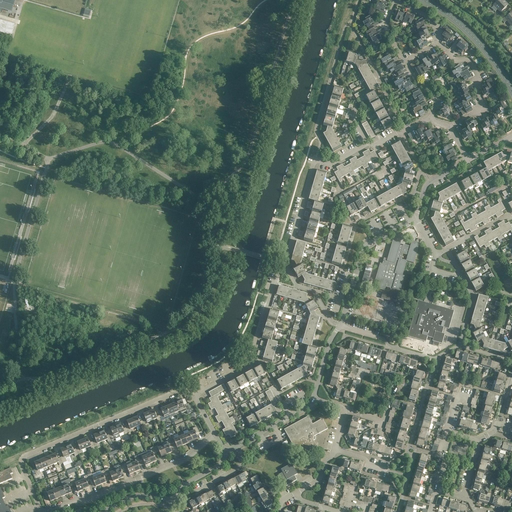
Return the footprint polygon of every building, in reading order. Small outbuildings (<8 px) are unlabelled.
[(12,0),(0,0),(0,12),(1,12),(2,9),(11,11),(14,2),(14,0),(12,0)] [(498,0),(493,6),(499,12),(507,4),(502,0),(498,0)] [(384,11),(385,7),(386,5),(387,5),(388,3),(386,2),(385,3),(382,2),(381,4),(377,2),(376,6),(377,7),(376,10),(379,12),(380,10),(384,11)] [(89,18),(91,10),(85,9),(83,16),(89,18)] [(403,23),(404,19),(402,18),(404,15),(403,14),(398,12),(398,11),(396,10),(395,12),(396,13),(394,16),(397,17),(395,21),(399,22),(399,21),(403,23)] [(404,12),(403,14),(404,15),(402,18),(404,19),(403,23),(407,24),(407,23),(411,25),(412,21),(410,20),(412,16),(408,15),(406,14),(406,13),(404,12)] [(511,14),(505,18),(502,20),(504,23),(507,21),(511,26),(511,25),(511,12),(510,14),(511,14)] [(368,29),(371,27),(371,26),(370,25),(374,23),(372,20),(370,18),(371,17),(370,15),(368,16),(368,17),(365,19),(366,21),(363,23),(365,27),(366,26),(368,29)] [(0,20),(0,34),(10,38),(14,24),(0,20)] [(416,28),(418,31),(421,29),(423,31),(426,29),(427,31),(429,29),(428,27),(427,28),(423,22),(420,24),(419,22),(415,24),(417,27),(416,28)] [(373,25),(371,26),(371,27),(368,29),(369,31),(366,33),(368,37),(369,36),(371,39),(374,37),(373,35),(376,33),(376,32),(373,28),(374,27),(373,25)] [(444,32),(445,30),(446,31),(442,36),(445,38),(444,40),(447,43),(449,40),(450,40),(453,37),(450,35),(451,33),(448,31),(449,30),(445,26),(441,30),(444,32)] [(421,29),(418,31),(420,35),(419,35),(419,37),(421,39),(424,37),(425,39),(429,37),(429,38),(431,37),(430,35),(429,35),(428,33),(427,31),(426,29),(423,31),(421,29)] [(379,30),(376,32),(376,33),(373,35),(374,37),(371,39),(373,43),(374,42),(376,46),(379,44),(378,42),(382,40),(380,36),(378,34),(381,33),(379,30)] [(421,39),(419,37),(416,39),(418,42),(417,43),(420,49),(424,47),(423,46),(427,45),(427,46),(429,44),(428,42),(427,43),(426,40),(425,39),(424,37),(421,39)] [(460,42),(461,42),(457,47),(458,48),(459,50),(458,52),(461,54),(464,51),(465,52),(467,49),(464,46),(466,45),(463,42),(463,41),(461,40),(460,42)] [(386,67),(389,65),(388,63),(392,61),(391,60),(390,58),(388,55),(389,55),(388,53),(386,54),(386,55),(383,57),(384,59),(381,61),(383,64),(384,64),(386,67)] [(436,55),(431,58),(430,58),(432,62),(430,63),(432,66),(435,64),(436,66),(437,65),(439,64),(437,60),(439,59),(437,56),(439,55),(437,53),(435,54),(436,55)] [(428,57),(428,58),(422,61),(424,64),(422,65),(424,69),(426,68),(427,67),(428,68),(432,66),(430,63),(432,62),(430,58),(431,58),(430,55),(428,57)] [(443,56),(443,57),(441,58),(439,59),(437,60),(439,64),(437,65),(439,68),(443,66),(443,67),(447,65),(445,62),(447,61),(445,58),(446,57),(445,55),(443,56)] [(396,57),(393,59),(391,60),(392,61),(388,63),(389,65),(386,67),(388,71),(389,70),(391,74),(395,72),(393,69),(397,68),(396,66),(394,63),(398,60),(396,57)] [(361,62),(356,60),(355,65),(356,65),(358,70),(367,65),(364,60),(361,62)] [(402,64),(401,61),(398,63),(399,64),(396,66),(397,68),(393,69),(395,72),(395,73),(397,73),(398,76),(402,74),(401,72),(404,70),(402,66),(401,64),(402,64)] [(413,70),(414,69),(415,71),(416,71),(418,74),(420,78),(425,74),(425,73),(428,71),(426,68),(424,69),(422,65),(419,67),(419,68),(416,69),(413,63),(410,65),(413,70)] [(369,69),(367,65),(358,70),(361,74),(369,69)] [(459,65),(457,66),(458,67),(454,69),(455,71),(452,73),(454,76),(455,76),(457,79),(460,77),(459,75),(463,73),(462,71),(461,70),(459,67),(460,67),(459,65)] [(465,69),(462,71),(463,73),(459,75),(460,77),(463,82),(468,79),(468,80),(473,77),(471,73),(469,74),(467,69),(470,68),(469,66),(464,68),(465,69)] [(372,74),(369,69),(361,74),(363,79),(372,74)] [(374,78),(372,74),(363,79),(366,83),(374,78)] [(399,90),(403,88),(402,86),(405,84),(404,82),(403,81),(402,79),(403,78),(401,76),(399,77),(400,78),(396,80),(397,82),(394,84),(396,87),(397,87),(399,90)] [(377,83),(374,78),(366,83),(368,88),(377,83)] [(407,81),(404,82),(405,84),(402,86),(403,88),(403,90),(405,89),(406,93),(410,91),(409,89),(412,87),(410,83),(409,84),(408,82),(410,80),(409,78),(407,79),(407,81)] [(487,84),(488,85),(482,88),(484,91),(482,93),(484,96),(487,94),(488,97),(492,95),(491,93),(493,92),(490,86),(493,84),(492,81),(487,84)] [(379,87),(377,83),(368,88),(371,92),(373,91),(374,91),(379,87)] [(463,83),(457,87),(459,90),(458,91),(460,94),(463,92),(464,94),(467,92),(468,94),(475,90),(473,87),(469,90),(468,91),(465,85),(464,85),(463,83)] [(419,89),(415,91),(412,93),(414,96),(412,97),(414,100),(418,98),(419,100),(422,98),(423,100),(429,96),(428,93),(423,96),(419,89)] [(371,92),(365,95),(368,99),(376,95),(374,91),(373,91),(371,92)] [(463,92),(460,94),(459,94),(461,98),(460,99),(461,100),(462,102),(466,100),(467,102),(470,100),(471,101),(473,100),(472,98),(471,98),(469,96),(468,94),(467,92),(464,94),(463,92)] [(378,99),(376,95),(368,99),(370,104),(378,99)] [(343,99),(341,99),(332,96),(330,101),(339,104),(341,104),(343,99)] [(418,98),(414,100),(416,104),(415,104),(416,106),(417,108),(420,106),(421,108),(425,106),(425,107),(428,106),(426,104),(424,102),(423,100),(422,98),(419,100),(418,98)] [(381,104),(378,99),(370,104),(373,108),(381,104)] [(462,102),(461,100),(457,102),(459,105),(458,106),(460,108),(459,109),(460,110),(459,110),(461,114),(464,112),(464,110),(465,110),(467,114),(472,110),(470,105),(469,106),(467,104),(467,102),(466,100),(462,102)] [(444,104),(444,105),(442,106),(438,108),(440,112),(438,113),(440,116),(444,114),(446,118),(449,116),(446,110),(448,109),(446,106),(447,105),(446,103),(444,104)] [(501,104),(502,105),(496,108),(498,111),(496,112),(498,116),(501,114),(502,115),(505,113),(503,110),(505,109),(503,105),(505,105),(503,103),(501,104)] [(383,108),(381,104),(373,108),(375,113),(383,108)] [(416,106),(412,108),(414,111),(413,112),(416,117),(419,115),(420,117),(428,112),(427,110),(424,112),(421,108),(420,106),(417,108),(416,106)] [(386,113),(383,108),(375,113),(378,117),(386,113)] [(498,116),(496,112),(493,114),(494,115),(493,116),(491,113),(488,115),(489,116),(490,118),(489,119),(491,122),(489,124),(491,127),(494,125),(495,126),(498,124),(496,121),(498,120),(496,117),(498,116)] [(388,117),(386,113),(378,117),(380,122),(388,117)] [(490,118),(489,116),(486,118),(487,118),(481,122),(483,125),(481,126),(483,130),(486,128),(487,129),(491,127),(489,124),(491,122),(489,119),(490,118)] [(391,122),(388,117),(380,122),(383,126),(391,122)] [(472,119),(468,121),(466,122),(466,121),(463,122),(464,125),(466,124),(468,127),(469,126),(471,129),(471,130),(475,128),(474,127),(478,125),(476,121),(474,122),(472,119)] [(393,127),(391,122),(383,126),(385,131),(393,127)] [(469,126),(468,127),(467,128),(468,128),(462,132),(459,127),(456,129),(461,137),(462,136),(464,140),(467,138),(468,139),(471,137),(469,134),(471,133),(470,129),(471,129),(469,126)] [(332,129),(328,127),(326,132),(323,134),(326,139),(334,134),(332,129)] [(421,128),(421,129),(419,131),(415,133),(417,136),(415,137),(417,141),(421,139),(421,140),(423,139),(425,138),(423,135),(425,134),(423,130),(424,129),(423,127),(421,128)] [(428,130),(429,131),(425,134),(423,135),(425,138),(423,139),(425,143),(428,141),(429,142),(430,141),(432,140),(431,137),(432,136),(431,132),(432,131),(431,129),(428,130)] [(436,132),(436,133),(434,135),(432,136),(431,137),(432,140),(430,141),(432,145),(436,143),(436,144),(440,142),(438,139),(440,138),(438,134),(439,133),(438,131),(436,132)] [(337,138),(334,134),(326,139),(328,143),(337,138)] [(339,143),(337,138),(328,143),(331,148),(339,143)] [(402,145),(399,140),(390,145),(393,150),(402,145)] [(342,148),(339,143),(331,148),(333,152),(342,148)] [(404,150),(402,145),(393,150),(395,154),(404,150)] [(443,151),(445,154),(449,152),(450,154),(453,152),(454,154),(456,152),(455,150),(454,151),(450,145),(447,147),(446,145),(442,147),(444,150),(443,151)] [(370,153),(369,150),(366,152),(371,162),(375,159),(377,162),(379,161),(374,151),(370,153)] [(407,154),(404,150),(395,154),(398,159),(407,154)] [(371,162),(366,152),(363,153),(364,156),(361,158),(366,168),(367,168),(368,167),(367,164),(371,162)] [(449,152),(445,154),(447,158),(446,158),(448,162),(451,160),(452,162),(456,160),(456,161),(458,160),(457,158),(456,158),(455,156),(454,154),(453,152),(450,154),(449,152)] [(502,153),(497,155),(502,164),(506,162),(507,162),(508,157),(503,156),(502,153)] [(409,159),(407,154),(398,159),(400,163),(409,159)] [(502,164),(497,155),(493,158),(497,166),(502,164)] [(357,160),(355,157),(352,159),(358,169),(362,167),(364,169),(366,168),(361,158),(357,160)] [(497,166),(493,158),(488,160),(493,169),(497,166)] [(358,169),(352,159),(349,161),(351,164),(347,166),(353,176),(355,174),(354,171),(358,169)] [(411,163),(409,159),(400,163),(403,168),(411,163)] [(493,169),(488,160),(483,163),(486,168),(487,168),(488,171),(493,169)] [(414,168),(411,163),(403,168),(405,172),(405,173),(410,174),(411,169),(414,168)] [(344,168),(342,165),(339,166),(345,176),(349,174),(351,177),(353,176),(347,166),(344,168)] [(345,176),(339,166),(336,168),(338,171),(334,173),(340,183),(342,181),(340,179),(345,176)] [(487,168),(486,168),(482,171),(487,179),(491,177),(488,171),(487,168)] [(487,179),(482,171),(478,173),(482,182),(487,179)] [(482,182),(478,173),(473,176),(478,184),(482,182)] [(479,186),(478,184),(473,176),(469,178),(473,187),(474,189),(479,186)] [(473,187),(469,178),(464,181),(469,189),(473,187)] [(469,189),(464,181),(460,183),(464,192),(469,189)] [(407,185),(402,183),(402,184),(398,187),(402,195),(407,193),(405,190),(407,185)] [(461,193),(456,184),(452,186),(456,195),(461,193)] [(456,195),(452,186),(447,189),(452,198),(456,195)] [(402,195),(398,187),(393,189),(398,198),(402,195)] [(398,198),(393,189),(389,192),(393,200),(398,198)] [(452,198),(447,189),(443,192),(447,200),(452,198)] [(393,200),(389,192),(384,194),(389,203),(393,200)] [(447,200),(443,192),(438,194),(440,197),(438,202),(443,203),(443,202),(447,200)] [(389,203),(384,194),(380,197),(384,205),(389,203)] [(384,205),(380,197),(375,199),(380,208),(384,205)] [(363,199),(359,201),(363,209),(367,207),(368,207),(366,204),(363,199)] [(380,208),(375,199),(370,202),(375,210),(380,208)] [(505,210),(500,200),(497,201),(499,204),(494,206),(500,216),(503,215),(501,212),(505,210)] [(363,209),(359,201),(354,204),(359,212),(363,209)] [(375,210),(370,202),(366,204),(368,207),(367,207),(371,213),(375,210)] [(359,212),(354,204),(350,206),(354,214),(359,212)] [(354,214),(350,206),(345,209),(350,217),(354,214)] [(489,206),(486,207),(492,217),(496,215),(497,218),(500,216),(494,206),(490,208),(489,206)] [(492,217),(486,207),(484,208),(486,211),(481,213),(487,223),(490,222),(488,219),(492,217)] [(440,214),(435,212),(434,218),(431,219),(433,224),(442,219),(439,215),(440,214)] [(476,213),(473,214),(479,224),(482,222),(484,225),(487,223),(481,213),(477,216),(476,213)] [(479,224),(473,214),(471,215),(473,218),(468,221),(474,231),(477,229),(475,226),(479,224)] [(444,223),(442,219),(433,224),(436,228),(444,223)] [(462,220),(460,221),(466,231),(469,229),(471,232),(474,231),(468,221),(464,223),(462,220)] [(505,224),(503,221),(500,223),(506,233),(510,231),(511,233),(511,228),(510,225),(509,222),(505,224)] [(447,228),(444,223),(436,228),(438,233),(447,228)] [(506,233),(500,223),(497,225),(499,228),(496,230),(501,240),(503,238),(502,235),(506,233)] [(449,233),(447,228),(438,233),(441,237),(449,233)] [(492,232),(490,228),(487,230),(493,240),(497,238),(499,241),(501,240),(496,230),(492,232)] [(493,240),(487,230),(484,232),(486,235),(483,237),(488,247),(490,246),(489,243),(493,240)] [(452,237),(449,233),(441,237),(443,242),(452,237)] [(479,239),(477,236),(474,237),(480,248),(484,245),(486,248),(488,247),(483,237),(479,239)] [(454,242),(452,237),(443,242),(446,246),(454,242)] [(393,240),(387,259),(384,258),(383,264),(380,263),(375,280),(379,281),(377,289),(384,291),(385,287),(391,289),(389,294),(384,293),(382,298),(396,303),(400,291),(405,276),(403,276),(407,261),(414,263),(420,243),(412,241),(410,246),(407,246),(407,247),(400,245),(401,243),(393,240)] [(467,255),(464,251),(456,255),(458,260),(467,255)] [(469,260),(467,255),(458,260),(461,264),(469,260)] [(302,258),(293,256),(291,261),(294,262),(297,266),(301,264),(301,263),(302,258)] [(472,264),(469,260),(461,264),(463,269),(472,264)] [(304,269),(301,264),(297,266),(293,269),(295,273),(304,269)] [(474,269),(472,264),(463,269),(466,273),(474,269)] [(366,268),(360,288),(366,290),(368,281),(371,282),(372,279),(369,278),(371,270),(366,268)] [(306,274),(304,269),(295,273),(298,278),(302,276),(306,274)] [(476,273),(474,269),(466,273),(468,278),(476,273)] [(479,278),(476,273),(468,278),(471,282),(479,278)] [(307,274),(306,274),(302,276),(305,281),(304,284),(309,285),(312,276),(307,274)] [(481,282),(479,278),(471,282),(473,287),(481,282)] [(484,287),(481,282),(473,287),(476,291),(484,287)] [(307,294),(302,293),(300,302),(304,304),(305,304),(309,302),(306,297),(307,294)] [(313,300),(309,302),(305,304),(307,309),(316,304),(313,300)] [(419,302),(417,309),(408,338),(414,339),(426,343),(428,335),(431,336),(430,338),(434,339),(433,342),(434,343),(433,346),(437,347),(439,348),(440,344),(442,345),(443,342),(447,343),(448,338),(445,337),(445,335),(442,335),(444,329),(449,330),(455,312),(451,311),(419,302)] [(318,309),(316,304),(307,309),(310,314),(314,311),(318,309)] [(317,316),(314,311),(310,314),(311,315),(309,319),(318,322),(320,317),(317,316)] [(481,323),(472,320),(470,325),(473,326),(476,331),(480,328),(480,327),(481,323)] [(483,333),(480,328),(476,331),(472,333),(475,337),(483,333)] [(485,338),(483,333),(475,337),(477,342),(481,340),(485,338)] [(486,339),(485,338),(481,340),(484,345),(483,348),(488,349),(491,340),(486,339)] [(349,349),(348,350),(350,353),(351,352),(352,350),(355,351),(357,345),(358,344),(351,342),(349,349)] [(505,344),(500,343),(498,352),(503,354),(504,351),(509,348),(506,344),(505,344)] [(361,346),(357,345),(355,351),(355,352),(361,354),(364,345),(361,344),(361,346)] [(366,346),(364,345),(361,354),(367,355),(369,348),(366,347),(366,346)] [(337,355),(339,355),(345,357),(345,356),(346,353),(348,354),(350,353),(348,350),(347,351),(339,348),(337,355)] [(373,349),(369,348),(367,355),(373,357),(374,356),(376,349),(373,348),(373,349)] [(382,350),(376,349),(374,356),(378,357),(377,360),(380,361),(381,358),(380,358),(382,350)] [(455,358),(454,359),(455,362),(457,361),(457,359),(461,360),(463,353),(457,351),(455,358)] [(393,354),(387,352),(385,359),(384,359),(383,362),(387,363),(387,360),(391,361),(393,354)] [(466,353),(463,353),(461,360),(460,361),(467,363),(469,356),(466,355),(466,353)] [(396,355),(393,354),(391,361),(391,362),(397,364),(399,357),(396,356),(396,355)] [(472,357),(469,356),(467,363),(473,365),(475,356),(473,355),(472,357)] [(478,357),(475,356),(473,365),(479,366),(481,359),(478,358),(478,357)] [(402,358),(399,357),(397,364),(400,365),(400,364),(403,365),(406,357),(403,357),(402,358)] [(445,358),(443,364),(450,366),(451,366),(452,362),(454,363),(455,362),(454,359),(452,360),(445,358)] [(411,359),(411,360),(409,367),(410,367),(413,368),(413,370),(413,371),(416,370),(416,368),(418,361),(411,359)] [(484,360),(481,359),(479,366),(485,368),(487,360),(485,359),(484,360)] [(490,360),(487,360),(485,368),(491,370),(491,369),(493,363),(493,362),(490,362),(490,360)] [(343,363),(336,361),(335,363),(334,363),(333,366),(342,369),(343,367),(342,366),(343,363)] [(493,361),(493,362),(493,363),(491,369),(495,370),(494,372),(495,374),(498,372),(497,370),(500,363),(493,361)] [(450,366),(443,364),(442,366),(443,367),(442,370),(450,372),(452,366),(451,366),(450,366)] [(266,373),(262,365),(258,368),(262,376),(266,373)] [(308,367),(303,366),(303,367),(298,369),(303,377),(308,375),(306,372),(308,367)] [(342,369),(333,366),(332,370),(333,370),(332,373),(339,375),(341,371),(342,372),(342,369)] [(262,376),(258,368),(253,370),(258,378),(262,376)] [(303,377),(298,369),(294,371),(299,380),(303,377)] [(258,378),(253,370),(249,373),(253,381),(258,378)] [(417,371),(416,370),(413,371),(414,373),(416,373),(415,377),(422,379),(423,379),(425,373),(417,371)] [(299,380),(294,371),(289,374),(294,383),(299,380)] [(499,373),(498,372),(495,374),(496,375),(498,376),(497,379),(503,381),(505,382),(506,375),(499,373)] [(253,381),(249,373),(244,375),(249,383),(253,381)] [(339,375),(332,373),(331,375),(333,376),(332,379),(338,381),(339,381),(340,379),(339,378),(339,375)] [(294,383),(289,374),(285,376),(290,385),(294,383)] [(249,383),(244,375),(240,378),(244,386),(249,383)] [(290,385),(285,376),(280,379),(285,388),(290,385)] [(414,376),(413,383),(421,385),(422,382),(421,382),(422,379),(415,377),(414,376)] [(450,379),(447,378),(440,376),(439,378),(440,379),(439,382),(445,384),(446,385),(447,382),(449,383),(450,379)] [(244,386),(240,378),(235,380),(240,388),(244,386)] [(285,388),(280,379),(276,381),(280,390),(285,388)] [(336,387),(337,388),(340,387),(339,385),(337,385),(338,381),(332,379),(330,379),(329,385),(336,387)] [(496,379),(495,381),(494,381),(493,385),(495,385),(503,387),(504,385),(502,384),(503,381),(497,379),(496,379)] [(240,388),(235,380),(231,383),(235,391),(240,388)] [(438,382),(436,388),(443,390),(443,391),(445,392),(447,389),(444,388),(445,384),(439,382),(438,382)] [(235,391),(231,383),(226,385),(231,393),(235,391)] [(421,385),(413,383),(411,389),(418,391),(419,388),(420,388),(421,385)] [(503,387),(495,385),(494,389),(493,389),(492,391),(500,393),(501,390),(502,390),(503,387)] [(341,388),(340,387),(337,388),(338,390),(335,397),(342,399),(342,398),(344,391),(340,390),(341,388)] [(407,394),(410,395),(418,397),(418,395),(417,394),(418,391),(411,389),(409,388),(407,394)] [(344,390),(344,391),(342,398),(342,399),(345,400),(348,401),(350,393),(346,392),(346,391),(344,390)] [(439,393),(429,390),(427,394),(430,394),(429,397),(436,399),(437,395),(439,396),(439,393)] [(219,393),(216,395),(214,396),(211,397),(209,399),(211,402),(208,404),(210,407),(220,401),(217,397),(220,395),(219,393)] [(353,394),(350,393),(348,401),(350,401),(351,400),(354,401),(356,394),(354,393),(353,394)] [(495,395),(488,393),(486,399),(495,402),(496,399),(494,398),(495,395)] [(418,397),(410,395),(409,399),(408,398),(407,401),(415,403),(416,400),(417,400),(418,397)] [(436,399),(429,397),(428,400),(429,400),(429,403),(436,405),(437,403),(435,403),(436,399)] [(495,402),(486,399),(485,405),(492,407),(493,404),(494,404),(495,402)] [(182,400),(177,402),(180,411),(184,409),(186,411),(190,410),(187,404),(184,405),(182,400)] [(222,406),(220,401),(210,407),(211,410),(214,408),(216,412),(226,406),(225,404),(222,406)] [(180,411),(177,402),(171,405),(175,413),(180,411)] [(272,404),(267,407),(272,416),(277,413),(278,412),(279,413),(282,411),(278,405),(278,404),(277,402),(272,405),(272,404)] [(408,404),(405,403),(404,407),(407,408),(405,411),(405,412),(413,414),(415,408),(407,405),(408,404)] [(272,416),(267,407),(266,404),(263,405),(265,408),(263,409),(268,418),(272,416)] [(175,413),(171,405),(166,407),(170,415),(175,413)] [(492,407),(485,405),(484,408),(485,408),(484,411),(491,414),(492,411),(491,411),(492,407)] [(228,409),(226,406),(216,412),(218,416),(215,417),(217,420),(227,415),(225,410),(228,409)] [(170,415),(166,407),(161,409),(163,414),(160,415),(162,421),(166,420),(165,417),(170,415)] [(268,418),(263,409),(258,412),(263,421),(268,418)] [(433,411),(426,409),(425,412),(426,412),(425,415),(433,417),(433,415),(432,415),(433,411)] [(154,410),(149,412),(152,420),(157,419),(158,423),(162,421),(160,415),(157,417),(154,410)] [(404,411),(402,417),(410,420),(410,419),(411,416),(412,417),(413,414),(405,412),(405,411),(404,411)] [(491,414),(484,411),(483,415),(482,415),(481,417),(482,418),(488,419),(489,416),(491,416),(491,414)] [(152,420),(149,412),(143,414),(146,419),(143,421),(145,426),(149,425),(148,422),(152,420)] [(263,421),(258,412),(254,414),(259,423),(263,421)] [(259,423),(254,414),(249,417),(254,425),(259,423)] [(229,419),(227,415),(217,420),(219,423),(222,421),(224,425),(234,420),(232,417),(229,419)] [(433,417),(425,415),(424,419),(423,418),(422,421),(431,424),(433,417)] [(361,418),(353,416),(352,420),(351,419),(350,422),(358,424),(359,421),(360,421),(361,418)] [(138,417),(132,419),(136,427),(140,426),(141,428),(145,426),(143,421),(140,422),(138,417)] [(254,425),(249,417),(245,419),(250,428),(254,425)] [(308,417),(292,425),(284,430),(298,454),(296,456),(297,458),(306,454),(305,451),(306,450),(309,456),(319,450),(313,441),(313,439),(313,437),(315,436),(327,429),(322,419),(313,424),(308,417)] [(410,420),(402,417),(402,420),(403,420),(402,424),(409,426),(411,420),(410,419),(410,420)] [(482,418),(481,421),(479,420),(477,421),(479,424),(480,424),(488,426),(490,420),(488,419),(482,418)] [(136,427),(132,419),(127,421),(129,426),(126,428),(129,433),(133,432),(132,429),(136,427)] [(466,419),(466,422),(463,429),(466,430),(467,429),(470,430),(472,423),(470,422),(470,420),(466,419)] [(235,422),(234,420),(224,425),(226,429),(222,430),(224,433),(234,428),(232,423),(235,422)] [(431,424),(422,421),(421,424),(422,424),(421,428),(429,430),(431,424)] [(479,424),(477,421),(476,422),(475,424),(472,423),(470,430),(469,431),(476,433),(478,425),(479,424)] [(358,424),(350,422),(350,425),(351,425),(350,428),(350,429),(356,430),(356,431),(357,431),(358,428),(360,429),(361,425),(358,424)] [(400,427),(399,430),(408,432),(409,426),(402,424),(399,423),(398,427),(400,427)] [(121,424),(116,426),(119,434),(123,433),(125,435),(129,433),(126,428),(123,429),(121,424)] [(119,434),(116,426),(110,428),(112,433),(109,435),(112,440),(116,439),(115,436),(119,434)] [(194,431),(189,433),(193,441),(198,439),(196,434),(199,432),(197,427),(193,428),(194,431)] [(237,432),(234,428),(224,433),(226,436),(229,435),(231,438),(241,433),(240,430),(237,432)] [(354,437),(355,438),(358,436),(357,435),(355,434),(356,431),(356,430),(350,429),(350,428),(349,428),(347,434),(354,437)] [(408,432),(399,430),(398,432),(399,432),(398,436),(406,438),(408,432)] [(104,431),(99,433),(103,441),(107,440),(108,442),(112,440),(109,435),(107,436),(104,431)] [(103,441),(99,433),(94,435),(96,440),(93,442),(95,447),(99,446),(98,443),(103,441)] [(193,441),(189,433),(184,435),(188,443),(193,441)] [(426,435),(419,433),(418,436),(419,436),(418,440),(424,441),(424,442),(425,442),(426,439),(425,439),(426,435)] [(188,443),(184,435),(179,437),(183,446),(188,443)] [(175,439),(174,436),(170,438),(172,444),(175,443),(177,448),(183,446),(179,437),(175,439)] [(359,438),(358,436),(355,438),(356,439),(354,447),(360,448),(362,441),(358,440),(359,438)] [(88,438),(83,440),(86,448),(90,447),(91,449),(95,447),(93,442),(90,443),(88,438)] [(172,444),(170,438),(166,440),(168,444),(163,446),(167,454),(172,452),(169,445),(172,444)] [(417,439),(415,446),(422,448),(422,449),(425,450),(426,446),(423,446),(424,442),(424,441),(418,440),(417,439)] [(86,448),(83,440),(77,442),(79,447),(76,449),(79,454),(83,453),(82,450),(86,448)] [(362,440),(362,441),(360,448),(363,449),(363,448),(366,449),(368,442),(362,440)] [(494,448),(493,448),(494,451),(496,451),(496,448),(500,449),(502,443),(502,442),(496,440),(494,448)] [(397,442),(396,446),(393,445),(392,446),(394,449),(395,448),(402,450),(404,444),(403,444),(397,442)] [(505,444),(502,443),(500,449),(500,450),(506,452),(508,444),(506,443),(505,444)] [(378,446),(374,444),(372,452),(375,453),(375,451),(378,452),(380,445),(378,444),(378,446)] [(71,445),(66,447),(70,456),(74,454),(75,456),(79,454),(76,449),(73,450),(71,445)] [(158,445),(154,447),(156,453),(159,452),(161,457),(167,454),(163,446),(159,448),(158,445)] [(387,447),(380,445),(378,452),(382,453),(381,454),(384,455),(386,448),(387,447)] [(394,449),(392,446),(391,447),(390,449),(386,448),(384,455),(390,457),(392,450),(394,449)] [(70,456),(66,447),(60,449),(63,456),(61,458),(63,463),(67,462),(65,457),(70,456)] [(156,453),(154,447),(150,449),(152,453),(148,455),(151,463),(156,461),(153,454),(156,453)] [(484,447),(482,453),(490,455),(491,451),(493,452),(494,451),(493,448),(491,449),(484,447)] [(490,455),(482,453),(481,456),(483,456),(482,459),(489,461),(491,455),(490,455)] [(56,454),(50,456),(54,464),(58,463),(59,465),(63,463),(61,458),(58,459),(56,454)] [(142,454),(138,456),(141,462),(143,460),(146,466),(151,463),(148,455),(143,457),(142,454)] [(428,456),(420,454),(418,461),(420,461),(426,463),(426,462),(427,458),(430,459),(431,456),(428,455),(428,456)] [(54,464),(50,456),(45,458),(48,467),(54,464)] [(141,462),(138,456),(134,458),(136,462),(132,464),(135,472),(141,470),(138,463),(141,462)] [(48,467),(45,458),(40,461),(43,469),(48,467)] [(342,467),(341,468),(342,471),(344,470),(344,467),(348,468),(350,462),(350,461),(344,459),(342,467)] [(43,469),(40,461),(34,463),(36,468),(33,469),(36,475),(40,473),(39,471),(43,469)] [(356,463),(350,461),(350,462),(348,468),(348,470),(350,470),(351,469),(354,470),(356,463)] [(359,464),(356,463),(354,470),(358,471),(357,472),(360,473),(363,462),(359,461),(359,464)] [(126,463),(122,465),(125,471),(128,469),(130,474),(135,472),(132,464),(127,465),(126,463)] [(297,474),(291,464),(281,469),(283,472),(278,475),(285,487),(295,481),(292,477),(297,474)] [(125,471),(122,465),(118,466),(119,469),(115,471),(119,479),(124,477),(122,472),(125,471)] [(486,467),(479,465),(478,468),(479,468),(478,471),(486,474),(486,471),(485,471),(486,467)] [(330,472),(331,473),(338,474),(339,471),(341,471),(342,471),(341,468),(339,468),(332,466),(330,472)] [(424,469),(417,466),(415,473),(424,475),(424,473),(423,472),(424,469)] [(109,468),(105,470),(107,476),(110,475),(113,481),(119,479),(115,471),(111,473),(109,468)] [(11,470),(11,469),(0,473),(4,483),(13,479),(12,478),(11,475),(13,474),(11,470)] [(107,476),(105,470),(101,472),(102,474),(98,476),(101,484),(107,482),(104,477),(107,476)] [(244,472),(238,475),(242,482),(243,483),(244,484),(247,482),(248,482),(249,479),(248,479),(244,472)] [(92,473),(88,475),(90,481),(93,480),(96,487),(101,484),(98,476),(93,478),(92,473)] [(424,475),(415,473),(413,479),(421,481),(422,477),(423,478),(424,475)] [(90,481),(88,475),(84,477),(85,479),(80,481),(84,489),(89,487),(87,482),(90,481)] [(242,482),(238,475),(236,476),(237,477),(234,479),(237,486),(243,483),(242,482)] [(251,479),(249,479),(248,482),(250,483),(252,482),(254,485),(261,481),(257,476),(251,479)] [(483,479),(475,477),(474,480),(476,480),(475,483),(475,484),(481,485),(482,486),(483,483),(484,484),(485,480),(483,479)] [(336,480),(328,478),(327,481),(329,481),(328,485),(335,487),(336,484),(335,484),(336,480)] [(74,479),(70,480),(73,486),(75,485),(78,492),(84,489),(80,481),(76,483),(74,479)] [(237,486),(234,479),(231,481),(230,480),(227,481),(231,488),(232,490),(236,488),(235,487),(237,486)] [(421,481),(413,479),(413,481),(414,482),(413,485),(420,487),(421,485),(420,484),(421,481)] [(73,486),(70,480),(66,482),(67,484),(63,486),(67,495),(72,492),(70,487),(73,486)] [(368,481),(365,480),(363,487),(364,487),(364,489),(368,491),(369,488),(371,481),(369,480),(368,481)] [(231,488),(227,481),(222,484),(223,485),(222,485),(226,491),(225,491),(226,492),(228,491),(228,490),(231,488)] [(262,484),(261,481),(254,485),(253,485),(256,491),(262,487),(261,484),(262,484)] [(380,484),(377,484),(375,491),(381,493),(382,492),(381,491),(383,484),(381,483),(380,484)] [(479,492),(480,493),(483,491),(482,490),(480,489),(481,485),(475,484),(475,483),(474,483),(472,489),(479,492)] [(222,484),(216,487),(220,494),(219,495),(220,497),(223,495),(222,493),(225,491),(226,491),(222,485),(223,485),(222,484)] [(390,486),(383,484),(381,491),(382,492),(385,493),(384,495),(385,496),(388,495),(388,493),(390,486)] [(420,487),(413,485),(412,488),(411,488),(410,491),(417,493),(418,493),(420,487)] [(67,495),(63,486),(58,489),(61,497),(67,495)] [(264,490),(262,487),(256,491),(257,493),(258,493),(260,496),(267,492),(265,490),(264,490)] [(51,488),(47,490),(43,492),(46,498),(48,496),(51,501),(56,499),(53,491),(51,488)] [(61,497),(58,489),(53,491),(56,499),(61,497)] [(215,496),(212,490),(206,493),(206,494),(207,494),(210,500),(213,498),(215,500),(218,498),(217,496),(215,496)] [(335,493),(332,492),(325,490),(324,493),(325,493),(324,497),(331,499),(332,499),(333,496),(334,497),(335,493)] [(417,493),(410,491),(408,497),(415,499),(415,500),(418,501),(419,498),(416,497),(417,493)] [(484,493),(483,491),(480,493),(480,494),(478,502),(485,503),(487,496),(486,496),(483,495),(484,493)] [(268,495),(267,492),(260,496),(262,499),(261,500),(262,502),(263,502),(269,498),(268,498),(267,495),(268,495)] [(207,494),(206,494),(204,496),(203,495),(200,496),(204,503),(207,501),(208,502),(210,501),(210,500),(207,494)] [(389,496),(388,495),(385,496),(386,498),(388,498),(387,502),(395,504),(396,498),(389,496)] [(487,495),(486,496),(487,496),(485,503),(487,504),(488,503),(491,504),(493,496),(487,495)] [(204,503),(200,496),(198,497),(199,498),(196,500),(195,500),(199,506),(198,506),(199,507),(201,506),(201,505),(204,503)] [(323,496),(321,502),(329,505),(328,506),(331,507),(332,503),(329,503),(331,499),(324,497),(323,496)] [(270,498),(268,498),(269,498),(263,502),(265,505),(263,507),(264,510),(267,508),(266,507),(273,503),(270,498)] [(193,509),(193,510),(196,511),(197,510),(195,508),(198,506),(199,506),(195,500),(196,500),(195,499),(189,502),(193,509)] [(450,501),(443,499),(441,506),(440,506),(439,508),(442,509),(443,507),(447,508),(449,502),(450,501)] [(502,500),(499,499),(497,507),(499,508),(500,506),(503,507),(505,501),(505,500),(503,499),(502,500)] [(509,502),(505,501),(503,507),(503,509),(509,510),(511,503),(511,500),(510,500),(509,502)] [(414,503),(407,501),(405,507),(412,509),(413,509),(414,506),(416,507),(417,503),(414,502),(414,503)] [(452,503),(449,502),(447,508),(447,509),(449,510),(450,509),(453,510),(456,502),(453,501),(452,503)] [(386,502),(384,508),(392,510),(393,507),(394,507),(395,504),(387,502),(386,502)] [(6,507),(5,503),(0,505),(0,511),(7,511),(11,511),(9,506),(6,507)]
